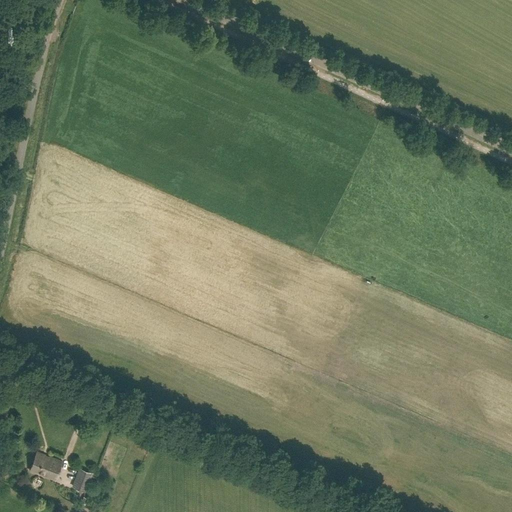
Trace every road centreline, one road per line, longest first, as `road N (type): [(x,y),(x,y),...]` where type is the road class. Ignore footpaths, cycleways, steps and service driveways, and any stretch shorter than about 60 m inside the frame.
road 1 (unclassified): [(369,511),(0,351)]
road 2 (tertiary): [(177,0),(511,150)]
road 3 (unclassified): [(0,252),(60,0)]
